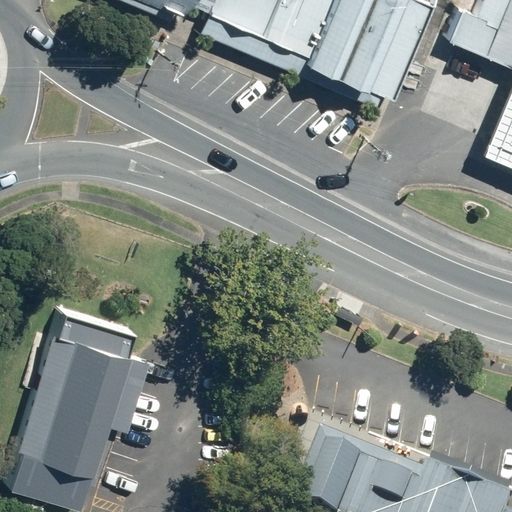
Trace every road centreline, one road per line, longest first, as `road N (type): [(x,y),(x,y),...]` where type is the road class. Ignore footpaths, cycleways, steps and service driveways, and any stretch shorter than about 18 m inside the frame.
road 1 (secondary): [(194,164),(440,288),(511,313)]
road 2 (secondary): [(27,35),(194,164)]
road 3 (secondary): [(194,164),(40,164),(0,147)]
